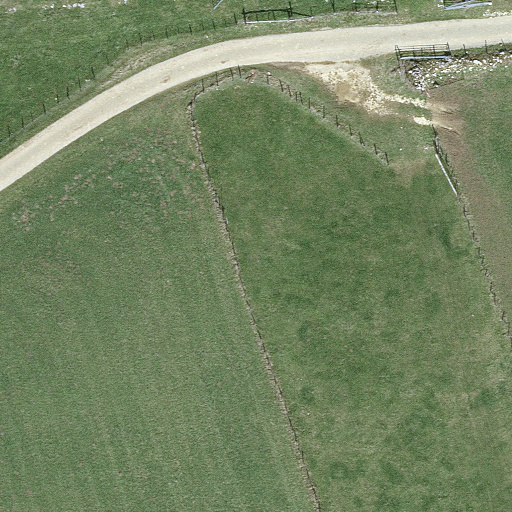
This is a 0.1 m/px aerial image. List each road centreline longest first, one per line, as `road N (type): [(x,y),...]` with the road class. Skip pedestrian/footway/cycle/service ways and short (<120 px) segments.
road 1 (track): [(0,181),(110,105),(207,61),(303,44),(511,33)]
road 2 (track): [(303,44),(358,96),(409,113),(465,110)]
